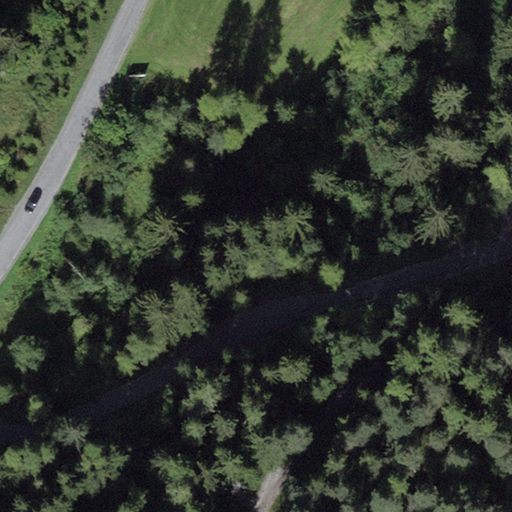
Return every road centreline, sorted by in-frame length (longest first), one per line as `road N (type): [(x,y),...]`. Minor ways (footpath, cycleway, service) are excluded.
road 1 (unclassified): [(0,432),(60,438),(210,361),(291,307),(408,284),(511,242)]
road 2 (unclassified): [(134,0),(0,261)]
